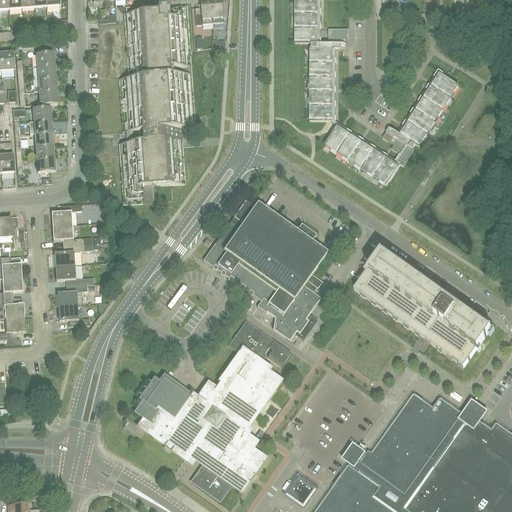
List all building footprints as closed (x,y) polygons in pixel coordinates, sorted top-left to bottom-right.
[(0,0),(0,11),(9,11),(8,0),(0,0)] [(8,0),(9,11),(21,10),(20,0),(8,0)] [(20,0),(21,10),(34,9),(33,0),(20,0)] [(33,0),(34,9),(47,8),(45,0),(33,0)] [(104,0),(93,0),(93,4),(104,3),(105,11),(104,0)] [(109,11),(109,3),(115,2),(115,0),(104,0),(105,11),(106,17),(109,17),(109,11)] [(311,52),(310,52),(310,123),(336,123),(336,117),(332,117),(332,108),(336,108),(336,102),(332,102),(333,94),(336,94),(336,89),(333,88),(333,79),(336,79),(336,74),(333,74),(333,65),(336,65),(337,59),(333,59),(333,50),(347,50),(347,45),(349,45),(349,30),(329,30),(329,44),(321,44),(321,39),(318,39),(318,30),(321,31),(321,25),(318,25),(318,16),(321,16),(321,10),(318,10),(318,2),(321,2),(321,0),(295,0),(295,45),(311,45),(311,52)] [(212,3),(213,26),(224,25),(222,2),(212,3)] [(212,3),(201,3),(201,9),(195,10),(196,27),(213,26),(212,3)] [(120,80),(123,109),(124,133),(127,133),(128,145),(120,145),(125,205),(153,203),(152,188),(184,186),(179,130),(194,129),(186,9),(169,10),(169,8),(168,8),(167,4),(152,5),(152,13),(126,15),(130,79),(120,80)] [(48,16),(40,16),(40,27),(48,27),(48,16)] [(4,53),(0,53),(0,59),(1,72),(13,71),(13,72),(14,72),(13,54),(12,54),(4,54),(4,53)] [(56,67),(55,67),(54,59),(55,59),(55,54),(54,54),(36,55),(36,56),(37,69),(56,67)] [(56,72),(56,67),(37,69),(38,81),(57,80),(57,79),(56,80),(55,72),(56,72)] [(405,128),(400,136),(389,129),(386,133),(397,140),(391,150),(399,155),(394,164),(387,160),(389,157),(384,154),(382,157),(375,152),(377,149),(372,146),(370,149),(363,144),(364,141),(360,138),(358,141),(351,136),(352,133),(347,130),(345,133),(338,128),(326,147),(386,186),(400,165),(403,167),(414,151),(412,150),(415,145),(419,148),(460,85),(438,71),(434,78),(437,80),(432,88),(429,86),(426,90),(429,92),(424,99),(421,97),(418,102),(421,104),(416,112),(413,110),(410,114),(413,116),(408,124),(406,122),(403,126),(405,128)] [(38,81),(39,89),(34,89),(34,94),(58,92),(57,92),(56,85),(57,84),(57,80),(38,81)] [(8,93),(8,104),(16,103),(16,92),(8,93)] [(58,97),(58,92),(34,94),(34,95),(39,94),(40,106),(40,107),(58,105),(57,97),(58,97)] [(34,123),(51,122),(51,114),(52,114),(52,109),(51,109),(33,110),(33,111),(34,123)] [(30,136),(35,136),(52,134),(52,127),(53,127),(53,122),(51,122),(34,123),(29,124),(30,136)] [(54,139),(54,134),(52,134),(35,136),(36,148),(53,147),(53,139),(54,139)] [(55,152),(55,147),(53,147),(36,148),(37,161),(54,160),(54,152),(55,152)] [(0,160),(1,175),(14,174),(13,156),(12,156),(5,157),(5,155),(0,155),(0,160)] [(56,164),(56,159),(54,160),(37,161),(38,173),(37,173),(37,174),(55,173),(55,172),(55,164),(56,164)] [(246,203),(204,262),(213,268),(212,269),(215,272),(216,271),(221,274),(220,275),(224,278),(225,277),(229,280),(228,281),(232,284),(233,282),(241,288),(240,289),(243,292),(244,290),(249,294),(248,295),(251,298),(252,296),(261,302),(257,308),(266,315),(267,313),(275,319),(273,330),(290,342),(294,336),(303,342),(318,322),(311,317),(310,319),(308,317),(320,300),(311,293),(314,288),(317,290),(322,284),(312,277),(328,255),(311,243),(317,236),(302,226),(297,233),(257,205),(255,209),(246,203)] [(53,228),(73,227),(72,213),(82,213),(82,206),(64,207),(65,213),(52,214),(53,228)] [(0,219),(0,239),(13,239),(14,249),(21,249),(19,228),(13,229),(12,219),(0,219)] [(93,246),(92,239),(74,241),(73,227),(53,228),(54,242),(67,241),(67,247),(85,246),(93,246)] [(56,268),(75,267),(75,254),(85,253),(85,246),(67,247),(67,254),(55,255),(56,268)] [(382,253),(367,274),(354,291),(464,368),(491,330),(382,253)] [(12,260),(0,260),(0,266),(2,267),(3,280),(22,279),(22,265),(13,266),(12,260)] [(76,281),(75,267),(56,268),(57,282),(69,282),(70,287),(94,286),(94,280),(76,281)] [(0,300),(12,300),(15,300),(14,294),(23,293),(22,279),(3,280),(4,294),(0,294),(0,300)] [(77,294),(88,293),(88,287),(94,286),(70,287),(70,294),(58,295),(59,308),(78,307),(77,294)] [(0,307),(5,307),(6,321),(25,319),(24,305),(15,306),(15,300),(12,300),(0,300),(0,307)] [(103,305),(98,306),(99,314),(101,316),(109,305),(103,305)] [(79,321),(78,307),(59,308),(60,323),(72,322),(73,328),(91,327),(90,320),(79,321)] [(0,335),(0,341),(14,340),(14,334),(26,333),(25,319),(6,321),(7,335),(0,335)] [(260,363),(269,350),(274,343),(264,335),(263,337),(246,325),(238,337),(237,336),(233,340),(235,341),(230,348),(240,355),(243,351),(260,363)] [(291,355),(274,343),(269,350),(272,352),(267,359),(281,368),(291,355)] [(145,424),(146,425),(149,427),(146,432),(166,446),(164,448),(171,453),(173,451),(177,455),(185,460),(191,452),(197,457),(195,460),(205,467),(193,483),(219,502),(231,486),(241,493),(248,483),(250,485),(255,478),(253,476),(264,460),(251,451),(256,444),(246,437),(251,431),(246,427),(257,411),(259,412),(280,382),(262,370),(265,367),(260,363),(243,351),(240,355),(217,387),(214,384),(208,392),(204,392),(202,391),(198,397),(197,397),(193,394),(191,397),(164,379),(161,384),(154,379),(139,400),(144,404),(137,414),(148,421),(145,424)] [(455,392),(452,398),(463,404),(466,398),(455,392)] [(349,468),(317,511),(511,511),(511,436),(497,425),(492,432),(481,424),(465,412),(464,412),(461,415),(441,400),(434,410),(414,396),(370,458),(358,474),(349,468)] [(335,421),(349,416),(346,408),(332,413),(335,421)] [(322,428),(329,432),(334,423),(327,419),(322,428)] [(356,427),(352,435),(361,438),(365,431),(356,427)] [(337,461),(333,468),(311,455),(308,461),(334,477),(342,463),(337,461)] [(299,476),(284,496),(305,511),(320,490),(299,476)]
